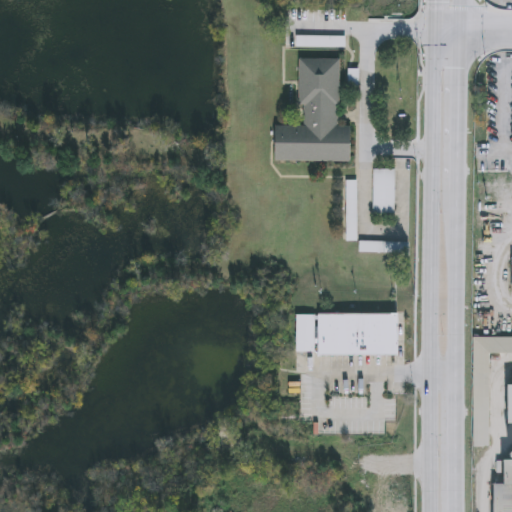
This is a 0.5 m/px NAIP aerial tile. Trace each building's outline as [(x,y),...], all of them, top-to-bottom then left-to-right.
[(379,42),(391,33),(385,26),(373,35),(379,42)] [(360,70),(377,44),(369,39),(352,65),(360,70)] [(352,125),(351,161),(275,160),(276,125),(300,125),(301,57),(339,58),(339,125),(352,125)] [(373,212),(373,169),(393,169),(393,212),(373,212)] [(345,240),(345,179),(356,179),(356,240),(345,240)] [(359,251),(359,241),(393,241),(393,251),(359,251)] [(399,354),(318,354),(318,313),(399,313),(399,354)] [(296,351),(296,314),(315,314),(315,351),(296,351)] [(511,339),(511,355),(479,356),(479,339),(511,339)] [(493,511),(493,485),(503,485),(503,462),(511,461),(511,511),(493,511)]
